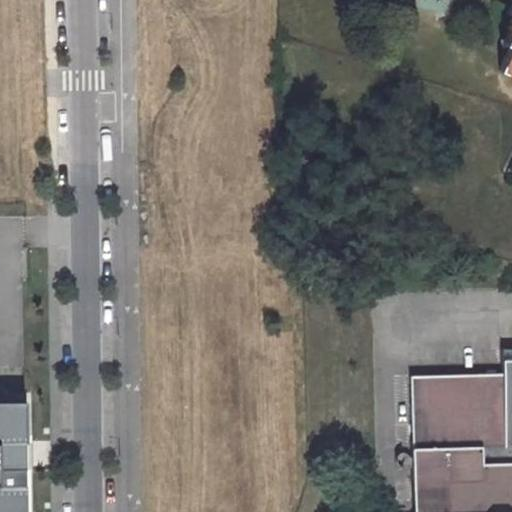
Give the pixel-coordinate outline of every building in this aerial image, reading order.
[(504,58),(493,81),(511,89),(511,0),(503,0),(504,3),(506,7),(506,8),(511,9),(511,15),(507,26),(501,37),(504,39),(511,43),(504,58)] [(511,15),(511,9),(506,8),(498,22),(507,26),(511,15)] [(495,54),(504,58),(511,43),(504,39),(495,54)] [(411,511),(410,511),(511,511),(511,345),(500,345),(501,367),(409,373),(411,511)] [(21,400),(0,400),(0,511),(22,511),(22,451),(21,400)]
